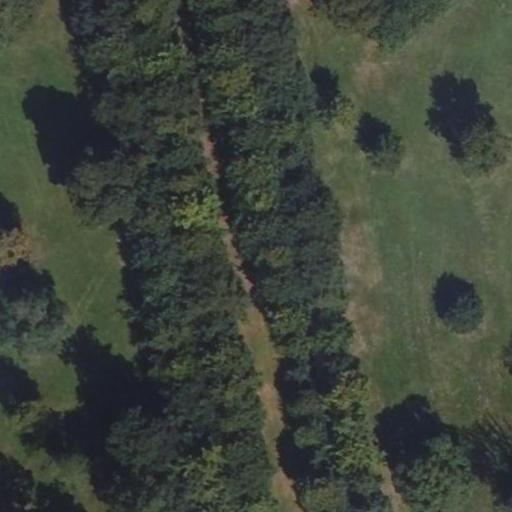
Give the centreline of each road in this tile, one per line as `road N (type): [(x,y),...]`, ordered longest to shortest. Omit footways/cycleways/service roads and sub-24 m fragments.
road 1 (track): [(134,0),(247,511)]
road 2 (track): [(363,511),(252,0)]
